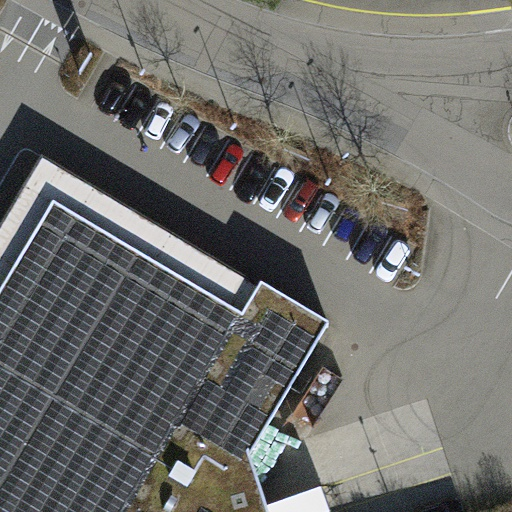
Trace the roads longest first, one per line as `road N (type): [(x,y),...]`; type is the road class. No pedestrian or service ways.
road 1 (residential): [(467,99),(299,65),(141,0)]
road 2 (unknown): [(462,362),(423,417),(398,476),(365,511)]
road 3 (residential): [(467,99),(462,141),(481,179),(511,197)]
